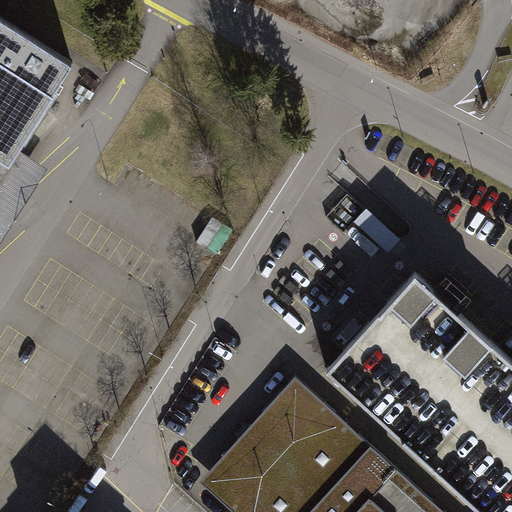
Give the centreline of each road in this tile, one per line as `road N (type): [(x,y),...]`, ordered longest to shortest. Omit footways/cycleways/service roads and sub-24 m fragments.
road 1 (residential): [(352,84),(160,399),(127,480),(129,511)]
road 2 (unknown): [(303,373),(440,212)]
road 3 (tertiary): [(352,84),(188,0)]
road 4 (tertiary): [(511,169),(352,84)]
road 5 (unknown): [(0,390),(93,443),(127,480)]
road 6 (unknown): [(440,212),(336,111)]
